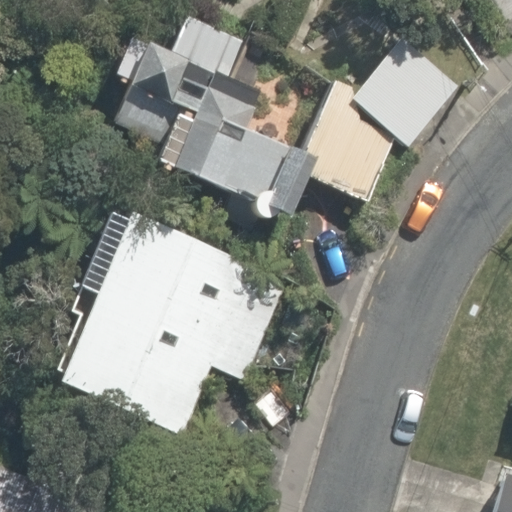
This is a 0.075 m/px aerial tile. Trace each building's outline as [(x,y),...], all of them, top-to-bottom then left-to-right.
[(146,43),(114,28),(88,83),(148,111),(124,160),(237,213),(269,143),(235,127),(248,101),(211,84),(232,39),(163,6),(146,43)] [(339,87),(316,73),(282,150),(298,157),(290,176),(356,205),(386,138),(404,146),(450,84),(380,34),(339,87)] [(228,267),(95,203),(10,382),(148,448),(188,364),(232,385),(267,312),(218,288),(228,267)] [(511,511),(511,361),(495,414),(511,419),(511,479),(470,466),(455,511),(511,511)] [(91,511),(92,511),(0,477),(0,511),(91,511)]
